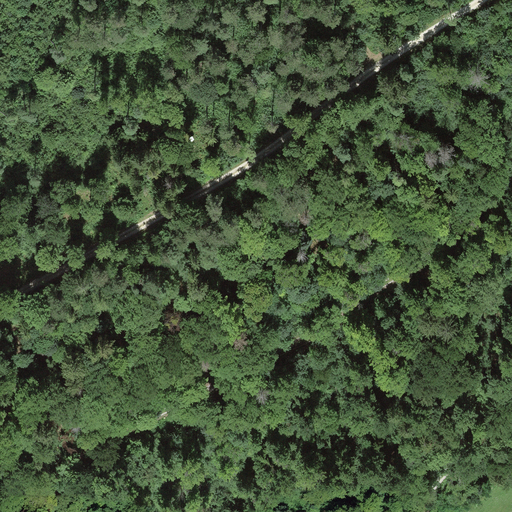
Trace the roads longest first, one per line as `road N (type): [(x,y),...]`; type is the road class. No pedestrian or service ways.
road 1 (track): [(511,178),(397,275),(1,511)]
road 2 (track): [(482,0),(250,164),(0,303)]
road 3 (track): [(376,511),(511,326)]
road 4 (track): [(411,511),(511,397)]
road 5 (track): [(144,421),(0,445)]
